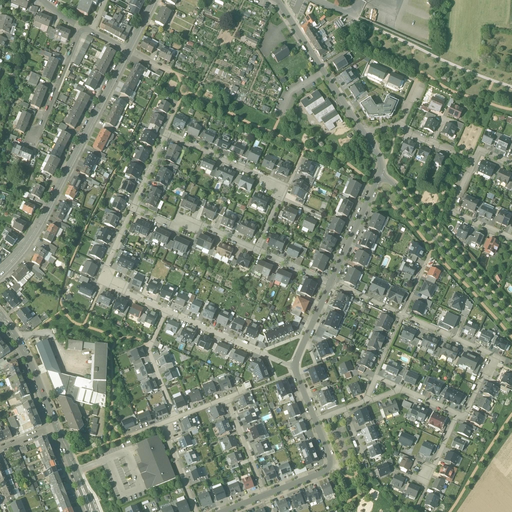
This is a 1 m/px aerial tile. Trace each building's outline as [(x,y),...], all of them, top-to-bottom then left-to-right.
[(30,1),(26,0),(21,0),(19,7),(23,9),(23,8),(27,9),(30,1)] [(87,16),(93,4),(87,2),(83,0),(82,0),(79,8),(80,8),(78,12),(77,11),(77,12),(87,16)] [(130,6),(133,8),(140,11),(143,6),(136,3),(134,2),(132,1),(130,6)] [(140,11),(133,8),(132,10),(131,13),(133,14),(137,16),(140,11)] [(155,22),(164,27),(171,13),(163,8),(155,22)] [(36,22),(42,24),(45,17),(39,14),(36,22)] [(0,23),(11,27),(12,24),(13,24),(14,20),(8,18),(0,16),(0,23)] [(52,19),(45,17),(42,24),(49,27),(52,19)] [(305,34),(312,29),(316,26),(314,23),(311,19),(307,22),(308,23),(301,28),(305,34)] [(334,24),(338,30),(344,26),(340,20),(334,24)] [(12,27),(11,27),(0,23),(0,30),(4,32),(3,32),(4,32),(10,34),(12,27)] [(49,27),(42,24),(40,29),(40,30),(46,33),(49,27)] [(109,34),(113,27),(108,25),(108,24),(105,31),(109,34)] [(125,28),(123,33),(128,35),(131,28),(126,26),(125,28)] [(54,35),(61,38),(64,30),(57,27),(56,30),(54,35)] [(115,36),(118,30),(116,29),(113,27),(109,34),(115,36)] [(305,34),(308,39),(316,34),(314,32),(312,29),(305,34)] [(71,33),(64,30),(61,38),(67,40),(71,33)] [(120,39),(123,33),(120,31),(118,30),(115,36),(120,39)] [(4,32),(3,35),(2,38),(7,40),(11,41),(12,38),(11,38),(12,35),(10,34),(4,32)] [(124,42),(128,35),(123,33),(120,39),(124,42)] [(327,37),(325,34),(321,37),(318,33),(316,34),(320,41),(327,37)] [(313,46),(320,41),(316,34),(308,39),(313,46)] [(256,45),(258,41),(247,35),(244,39),(256,45)] [(141,48),(146,51),(150,44),(145,41),(144,42),(141,48)] [(316,51),(323,46),(322,44),(320,41),(313,46),(316,51)] [(156,47),(150,44),(146,51),(151,54),(155,48),(156,47)] [(274,58),(278,63),(290,55),(285,46),(272,54),(273,55),(272,56),(274,58)] [(332,52),(330,48),(328,48),(326,50),(323,46),(316,51),(320,57),(328,52),(329,53),(332,52)] [(173,55),(173,56),(174,56),(176,51),(169,48),(169,49),(168,52),(173,55)] [(108,49),(105,55),(112,59),(115,53),(111,50),(108,49)] [(159,57),(164,60),(168,52),(162,50),(161,52),(159,57)] [(173,55),(168,52),(164,60),(170,63),(173,56),(173,55)] [(349,54),(343,58),(346,63),(352,59),(349,54)] [(105,55),(102,61),(109,65),(112,59),(105,55)] [(343,58),(342,57),(332,64),(338,72),(348,66),(346,64),(347,64),(346,63),(343,58)] [(47,68),(46,69),(54,72),(59,62),(50,59),(48,63),(47,68)] [(102,61),(99,67),(106,71),(109,65),(102,61)] [(133,71),(141,75),(144,69),(142,68),(137,65),(136,65),(133,71)] [(370,78),(374,80),(379,67),(378,67),(377,67),(372,65),(371,67),(368,74),(371,76),(370,78)] [(99,67),(96,73),(101,76),(103,77),(106,71),(99,67)] [(381,68),(379,67),(374,80),(378,81),(379,79),(382,81),(383,79),(385,74),(386,71),(381,69),(381,68)] [(50,82),(54,72),(46,69),(42,79),(50,82)] [(130,76),(138,81),(141,75),(133,71),(130,76)] [(89,79),(90,79),(97,83),(101,76),(96,73),(94,72),(92,76),(91,76),(89,79)] [(346,74),(341,77),(347,85),(352,82),(357,78),(354,73),(352,75),(349,72),(346,74)] [(32,73),(30,78),(38,81),(40,76),(32,73)] [(388,83),(387,84),(387,85),(392,88),(393,86),(398,88),(399,88),(401,89),(404,82),(402,81),(403,79),(392,74),(391,76),(388,82),(388,83)] [(127,82),(135,86),(138,81),(130,76),(127,82)] [(93,91),(97,83),(90,79),(88,84),(87,83),(85,87),(93,91)] [(127,82),(124,88),(132,92),(134,88),(135,86),(127,82)] [(358,85),(350,91),(351,93),(352,93),(353,96),(354,96),(355,99),(360,96),(364,93),(358,85)] [(39,86),(35,96),(43,99),(47,89),(39,86)] [(129,98),(132,92),(124,88),(121,94),(129,98)] [(328,127),(330,131),(335,128),(333,124),(340,119),(331,106),(330,107),(325,100),(324,101),(317,91),(311,95),(313,99),(308,102),(306,98),(300,102),(307,113),(308,112),(311,115),(313,114),(317,120),(318,119),(321,123),(322,122),(327,128),(328,127)] [(77,102),(78,102),(86,106),(90,98),(82,94),(80,99),(79,98),(77,102)] [(120,97),(130,102),(132,99),(129,98),(121,94),(120,97)] [(39,109),(43,99),(35,96),(31,106),(39,109)] [(126,104),(126,105),(128,106),(130,107),(132,103),(130,102),(120,97),(118,100),(126,104)] [(393,109),(395,110),(399,102),(394,100),(387,97),(383,104),(385,105),(384,108),(382,108),(377,108),(374,108),(373,106),(375,105),(370,98),(359,105),(364,112),(366,111),(367,113),(366,115),(369,120),(371,119),(372,117),(374,117),(374,119),(379,119),(381,118),(381,119),(386,118),(386,116),(388,116),(390,118),(391,118),(394,112),(392,111),(393,109)] [(430,108),(439,113),(442,108),(441,108),(443,103),(442,103),(434,99),(431,103),(430,103),(428,108),(430,108)] [(115,106),(123,110),(126,105),(126,104),(118,100),(115,106)] [(73,109),(74,110),(82,114),(86,106),(78,102),(76,106),(75,106),(73,109)] [(163,112),(166,114),(170,105),(162,102),(158,110),(163,112)] [(115,106),(112,112),(120,116),(123,110),(115,106)] [(448,114),(458,119),(462,110),(452,106),(448,114)] [(70,117),(71,117),(78,121),(82,114),(74,110),(72,114),(71,114),(70,117)] [(112,112),(109,118),(117,122),(120,116),(112,112)] [(23,113),(20,122),(27,125),(28,123),(31,116),(23,113)] [(435,117),(428,113),(427,113),(425,118),(428,120),(433,122),(435,117)] [(155,126),(159,128),(161,125),(162,122),(163,119),(158,116),(155,115),(154,115),(150,124),(155,126)] [(180,129),(183,130),(184,126),(187,120),(182,118),(178,116),(173,126),(177,127),(177,128),(180,129)] [(74,129),(78,121),(71,117),(68,122),(67,121),(65,125),(74,129)] [(116,125),(117,122),(109,118),(106,124),(113,128),(114,128),(116,125)] [(424,129),(433,133),(437,124),(433,122),(428,120),(424,129)] [(456,128),(461,131),(464,125),(456,121),(453,127),(456,128)] [(26,127),(27,125),(20,122),(16,131),(24,134),(27,127),(26,127)] [(442,134),(451,138),(453,134),(454,135),(455,132),(454,132),(456,128),(453,127),(447,124),(442,134)] [(188,133),(197,137),(200,132),(201,129),(199,128),(199,127),(195,125),(194,126),(192,125),(190,128),(188,133)] [(115,133),(112,131),(105,127),(103,131),(110,135),(113,136),(115,133)] [(99,137),(107,141),(110,135),(103,131),(102,131),(99,137)] [(63,132),(60,138),(67,142),(71,136),(63,132)] [(140,142),(151,147),(154,141),(153,138),(154,136),(153,135),(145,132),(140,142)] [(203,140),(212,144),(215,136),(208,132),(206,132),(206,134),(203,139),(203,140)] [(482,142),(490,146),(493,141),(495,136),(486,132),(482,142)] [(104,146),(107,141),(99,137),(96,142),(104,146)] [(60,138),(57,144),(64,148),(67,142),(60,138)] [(218,147),(227,151),(229,145),(231,142),(228,141),(229,140),(224,138),(224,139),(222,138),(221,138),(220,141),(218,147)] [(496,148),(505,152),(508,145),(506,145),(508,141),(506,140),(501,138),(498,144),(496,148)] [(410,154),(411,154),(414,149),(415,145),(412,144),(412,143),(409,142),(405,141),(401,150),(410,154)] [(104,147),(104,146),(96,142),(93,148),(101,152),(104,147)] [(232,153),(242,157),(245,149),(244,149),(241,147),(240,147),(241,145),(237,143),(236,145),(232,153)] [(57,144),(54,150),(61,154),(64,148),(57,144)] [(12,154),(21,158),(24,150),(22,149),(15,146),(12,154)] [(171,146),(168,154),(178,158),(181,150),(182,150),(177,148),(171,146)] [(421,147),(417,156),(427,160),(429,156),(431,151),(421,147)] [(139,161),(144,164),(148,153),(139,149),(137,149),(137,150),(136,150),(137,150),(135,154),(137,154),(135,159),(135,160),(139,161)] [(247,160),(256,164),(261,153),(252,149),(250,153),(247,160)] [(26,151),(24,150),(21,158),(30,161),(33,154),(26,151)] [(51,157),(52,157),(58,160),(61,154),(54,150),(50,156),(51,157)] [(176,164),(178,158),(168,154),(165,160),(175,164),(176,164)] [(432,164),(441,168),(445,161),(446,158),(436,154),(432,164)] [(89,155),(86,161),(95,165),(98,160),(89,155)] [(265,168),(272,171),(274,166),(276,162),(270,159),(270,157),(267,156),(266,159),(267,160),(265,164),(267,164),(265,168)] [(48,164),(48,165),(56,169),(60,161),(58,160),(52,157),(50,161),(49,161),(48,164)] [(211,172),(213,168),(215,165),(204,160),(200,167),(206,170),(211,172)] [(86,161),(83,167),(92,171),(95,165),(86,161)] [(308,176),(312,178),(317,168),(317,167),(306,162),(301,173),(308,176)] [(478,172),(484,175),(489,165),(482,162),(480,168),(478,172)] [(130,176),(137,179),(141,169),(136,167),(130,164),(128,169),(126,167),(123,173),(130,176)] [(283,176),(287,177),(291,167),(289,166),(284,164),(283,164),(282,164),(280,168),(278,173),(281,175),(282,174),(283,175),(283,176)] [(52,177),(56,169),(48,165),(46,169),(45,169),(44,172),(52,177)] [(495,167),(489,165),(484,175),(490,177),(492,174),(495,167)] [(89,177),(92,171),(83,167),(80,173),(89,177)] [(235,174),(228,171),(221,168),(219,172),(217,178),(220,179),(224,181),(230,184),(233,179),(235,174)] [(161,169),(158,175),(169,180),(172,174),(167,171),(161,169)] [(495,181),(501,183),(506,172),(500,170),(497,177),(495,181)] [(511,175),(506,172),(501,183),(506,186),(508,182),(511,175)] [(166,187),(169,180),(158,175),(155,182),(158,183),(166,187)] [(238,175),(236,180),(234,183),(239,186),(243,178),(238,175)] [(85,176),(83,179),(82,181),(82,182),(86,184),(92,187),(94,184),(92,183),(93,181),(85,176)] [(305,181),(312,185),(315,179),(312,178),(308,176),(305,181)] [(239,187),(249,192),(253,182),(243,178),(239,186),(239,187)] [(70,188),(78,192),(79,189),(82,183),(82,182),(75,179),(74,179),(70,188)] [(294,188),(305,193),(308,186),(304,184),(297,181),(294,188)] [(127,193),(130,194),(134,185),(125,182),(122,188),(124,192),(125,194),(127,193)] [(351,182),(348,188),(358,193),(361,187),(354,184),(351,182)] [(31,196),(40,200),(41,197),(45,190),(36,186),(31,196)] [(73,200),(78,192),(70,188),(65,196),(69,198),(73,200)] [(302,200),(305,193),(294,188),(291,195),(296,198),(302,200)] [(355,199),(358,193),(348,188),(345,195),(349,197),(355,199)] [(149,196),(158,200),(159,198),(161,195),(160,195),(161,193),(157,191),(152,189),(149,196)] [(251,204),(258,207),(262,197),(255,194),(253,200),(251,204)] [(150,206),(156,209),(160,201),(158,200),(149,196),(145,204),(150,206)] [(181,207),(188,210),(192,200),(186,197),(184,201),(181,207)] [(269,200),(262,197),(258,207),(264,210),(266,206),(269,200)] [(112,208),(121,212),(122,209),(123,210),(125,205),(124,205),(125,202),(116,199),(116,198),(115,201),(114,201),(113,205),(112,208)] [(462,208),(468,210),(472,200),(467,198),(465,202),(462,208)] [(199,203),(192,200),(188,210),(194,213),(197,207),(199,203)] [(478,202),(472,200),(468,210),(473,212),(476,207),(478,202)] [(344,201),(341,207),(349,211),(351,208),(353,205),(348,203),(344,201)] [(22,211),(31,215),(35,208),(26,203),(22,211)] [(61,204),(58,211),(65,215),(69,208),(61,204)] [(492,212),(494,208),(484,204),(484,205),(482,208),(492,212)] [(201,216),(207,218),(212,207),(206,205),(201,216)] [(217,210),(212,207),(207,218),(212,221),(217,210)] [(348,214),(349,211),(341,207),(338,214),(342,216),(347,218),(348,214)] [(282,218),(288,220),(292,211),(286,208),(284,213),(282,218)] [(480,213),(479,215),(490,220),(493,213),(492,212),(482,208),(480,213)] [(62,221),(63,219),(65,215),(58,211),(54,218),(59,220),(62,222),(62,221)] [(297,213),(292,211),(288,220),(287,221),(293,223),(297,213)] [(314,218),(320,221),(323,215),(316,212),(314,218)] [(501,225),(505,215),(500,212),(498,217),(495,222),(501,225)] [(104,224),(115,229),(116,225),(115,224),(116,222),(117,222),(119,219),(118,218),(109,215),(109,214),(107,217),(105,221),(106,221),(104,224)] [(221,225),(226,227),(231,216),(225,214),(221,225)] [(374,215),(371,221),(381,226),(384,220),(380,218),(374,215)] [(511,217),(505,215),(501,225),(506,227),(509,222),(511,217)] [(236,218),(231,216),(226,227),(231,229),(234,223),(236,218)] [(303,227),(309,230),(309,229),(313,230),(316,223),(306,219),(303,227)] [(13,228),(22,233),(26,225),(18,220),(13,228)] [(139,233),(140,233),(145,223),(138,220),(135,226),(133,230),(134,231),(135,231),(139,233)] [(334,220),(331,225),(342,229),(344,224),(339,222),(334,220)] [(58,221),(57,224),(59,225),(64,228),(66,229),(68,230),(69,227),(61,223),(58,221)] [(379,232),(381,226),(371,221),(369,228),(374,230),(379,232)] [(239,233),(245,236),(250,225),(244,222),(239,233)] [(151,226),(145,223),(140,233),(146,236),(147,236),(148,233),(151,226)] [(47,233),(54,237),(58,229),(55,228),(51,225),(47,233)] [(256,227),(250,225),(245,236),(251,238),(252,237),(255,230),(256,227)] [(339,235),(342,229),(331,225),(329,230),(334,233),(339,235)] [(464,240),(465,240),(467,236),(469,230),(461,226),(456,237),(464,240)] [(59,228),(58,229),(54,237),(58,239),(62,230),(59,228)] [(159,242),(164,232),(158,229),(155,235),(153,239),(159,242)] [(112,234),(102,230),(100,233),(98,236),(99,237),(98,240),(97,240),(104,243),(107,244),(109,241),(111,238),(110,237),(112,234)] [(372,233),(373,233),(372,236),(376,238),(377,239),(379,236),(380,233),(379,232),(374,230),(372,233)] [(170,235),(164,232),(159,242),(166,245),(168,240),(170,235)] [(51,243),(54,237),(47,233),(43,240),(51,243)] [(366,233),(363,240),(373,244),(376,238),(372,236),(366,233)] [(471,243),(479,247),(484,237),(476,233),(474,238),(471,243)] [(5,241),(12,247),(18,240),(10,234),(5,241)] [(268,246),(275,249),(280,238),(273,235),(268,246)] [(197,246),(203,248),(207,238),(201,236),(198,241),(196,246),(197,246)] [(323,243),(333,248),(336,241),(331,239),(326,237),(323,243)] [(177,250),(179,251),(183,241),(177,238),(174,243),(172,248),(173,248),(174,249),(176,251),(177,250)] [(214,241),(207,238),(203,248),(209,251),(211,247),(214,241)] [(286,241),(280,238),(275,249),(281,252),(284,246),(286,241)] [(371,250),(373,244),(363,240),(360,246),(366,248),(370,250),(371,250)] [(485,250),(490,252),(494,254),(496,251),(498,247),(497,247),(499,244),(490,240),(489,241),(487,246),(486,249),(485,250)] [(190,243),(183,241),(179,251),(180,251),(180,252),(183,253),(184,253),(185,254),(190,243)] [(325,252),(330,254),(333,248),(323,243),(320,250),(325,252)] [(216,254),(222,257),(227,247),(220,244),(217,252),(216,254)] [(414,244),(413,244),(410,251),(409,254),(417,258),(420,259),(424,251),(418,248),(419,246),(414,244)] [(90,255),(100,260),(103,253),(102,252),(103,250),(99,248),(94,246),(90,255)] [(287,254),(297,259),(298,256),(300,250),(290,246),(287,254)] [(233,250),(227,247),(222,257),(229,260),(231,256),(233,250)] [(298,256),(303,258),(304,257),(307,250),(301,248),(300,250),(298,256)] [(35,256),(43,259),(46,252),(39,249),(35,256)] [(47,251),(46,252),(43,259),(43,260),(49,263),(52,265),(55,260),(50,257),(51,257),(52,254),(47,251)] [(355,258),(366,263),(368,257),(363,254),(358,252),(355,258)] [(131,258),(123,254),(121,259),(118,265),(132,271),(134,265),(136,260),(131,258)] [(244,267),(247,268),(251,259),(248,258),(248,257),(244,255),(244,256),(241,254),(237,262),(237,264),(240,265),(240,266),(243,268),(244,267)] [(417,258),(409,254),(407,259),(415,262),(417,258)] [(318,255),(315,261),(325,266),(328,260),(322,257),(318,255)] [(39,266),(43,260),(43,259),(35,256),(32,262),(39,266)] [(358,265),(364,268),(366,263),(355,258),(353,263),(358,265)] [(322,272),(325,266),(315,261),(312,268),(316,270),(322,272)] [(87,262),(84,267),(95,272),(97,267),(92,264),(87,262)] [(259,273),(261,275),(266,265),(263,263),(259,262),(258,264),(257,267),(254,273),(258,274),(259,273)] [(411,276),(412,277),(416,268),(406,263),(402,272),(405,273),(411,276)] [(272,268),(266,265),(261,275),(268,277),(268,278),(270,273),(272,268)] [(17,271),(23,277),(29,272),(29,271),(23,266),(17,271)] [(84,267),(82,273),(87,275),(92,278),(95,272),(84,267)] [(436,280),(437,280),(440,272),(437,271),(438,270),(434,268),(434,270),(431,268),(428,276),(436,280)] [(30,270),(29,271),(29,272),(23,277),(27,281),(34,274),(30,270)] [(275,281),(281,283),(285,273),(279,270),(277,276),(274,281),(275,281)] [(350,270),(347,276),(357,280),(360,274),(356,272),(350,270)] [(18,283),(23,277),(17,271),(12,277),(18,283)] [(42,277),(40,274),(37,272),(36,271),(34,274),(40,280),(42,277)] [(291,276),(285,273),(281,283),(287,286),(291,276)] [(409,282),(411,276),(405,273),(403,279),(409,282)] [(79,282),(83,284),(83,283),(87,285),(89,280),(86,278),(81,276),(79,282)] [(143,280),(136,276),(134,281),(132,285),(140,288),(143,280)] [(354,287),(357,280),(347,276),(344,282),(350,285),(354,287)] [(28,282),(27,281),(23,277),(18,283),(17,284),(20,288),(21,288),(28,282)] [(303,287),(314,292),(316,285),(311,283),(306,280),(306,281),(303,287)] [(159,285),(151,281),(147,291),(155,295),(157,290),(159,285)] [(372,293),(376,294),(381,283),(374,281),(372,285),(370,291),(373,292),(372,293)] [(420,293),(431,298),(434,291),(436,287),(434,286),(425,282),(420,293)] [(87,285),(83,283),(83,284),(79,292),(83,293),(82,295),(86,297),(87,295),(91,297),(93,292),(95,289),(87,285)] [(387,286),(381,283),(376,294),(379,296),(379,295),(382,296),(385,291),(387,286)] [(172,296),(174,290),(165,286),(160,297),(169,301),(172,296)] [(305,295),(311,298),(314,292),(303,287),(300,293),(305,295)] [(390,301),(394,302),(398,291),(393,289),(392,288),(389,295),(388,299),(390,300),(390,301)] [(3,297),(7,303),(14,297),(9,291),(3,297)] [(404,294),(398,291),(394,302),(397,304),(397,303),(400,304),(402,301),(405,294),(404,294)] [(107,294),(104,293),(102,296),(99,302),(108,306),(113,297),(110,295),(110,294),(107,293),(107,294)] [(187,298),(179,294),(175,304),(183,308),(185,302),(187,298)] [(454,301),(452,307),(461,311),(464,304),(466,300),(467,299),(456,294),(453,301),(454,301)] [(338,295),(336,301),(346,306),(348,300),(348,299),(344,297),(338,295)] [(19,304),(16,299),(14,297),(7,303),(13,309),(19,304)] [(126,306),(127,303),(124,301),(125,301),(122,300),(121,300),(119,299),(114,309),(122,313),(123,313),(126,306)] [(301,313),(304,314),(308,303),(297,299),(293,309),(301,313)] [(426,307),(429,309),(432,303),(426,300),(424,300),(424,299),(421,305),(426,307)] [(346,306),(336,301),(333,308),(338,310),(344,313),(344,312),(346,306)] [(197,314),(201,305),(194,302),(190,311),(197,314)] [(412,311),(422,315),(426,307),(421,305),(416,302),(412,311)] [(141,313),(143,309),(134,305),(129,314),(139,319),(141,313)] [(211,320),(216,311),(207,307),(205,311),(203,316),(211,320)] [(32,319),(28,313),(25,309),(17,315),(24,325),(32,319)] [(296,316),(299,318),(301,313),(293,309),(291,314),(296,316)] [(158,316),(149,312),(147,316),(144,323),(145,323),(153,326),(158,316)] [(230,316),(222,312),(217,323),(226,327),(228,321),(230,316)] [(338,325),(341,318),(336,316),(330,313),(327,320),(338,325)] [(450,327),(453,329),(458,318),(447,313),(445,319),(442,323),(442,324),(450,327)] [(382,316),(379,321),(389,326),(390,323),(392,323),(392,321),(392,320),(389,319),(382,316)] [(30,322),(35,328),(39,324),(35,318),(30,322)] [(242,328),(244,323),(236,320),(231,329),(240,333),(242,328)] [(336,331),(338,325),(327,320),(324,326),(330,328),(335,331),(336,331)] [(179,325),(170,321),(166,330),(175,334),(176,333),(179,326),(179,325)] [(388,328),(389,326),(379,321),(377,327),(384,330),(387,331),(388,331),(389,329),(388,328)] [(438,326),(448,331),(450,327),(442,324),(442,323),(440,322),(438,326)] [(468,323),(463,334),(467,335),(473,338),(473,336),(477,328),(478,327),(472,324),(468,323)] [(290,324),(284,326),(288,335),(293,333),(290,324)] [(245,335),(254,339),(258,331),(259,328),(257,327),(252,325),(250,325),(249,327),(245,335)] [(284,326),(279,328),(283,337),(288,335),(284,326)] [(186,342),(185,341),(190,330),(184,328),(184,329),(180,337),(180,339),(182,340),(181,343),(184,344),(186,342)] [(279,328),(274,330),(278,339),(283,337),(279,328)] [(405,328),(401,337),(412,341),(413,338),(416,333),(412,331),(413,331),(409,329),(409,330),(405,328)] [(190,330),(185,341),(186,342),(191,344),(193,338),(196,333),(190,330)] [(274,330),(269,332),(272,341),(278,339),(274,330)] [(479,340),(488,344),(489,341),(492,335),(483,331),(479,340)] [(269,332),(264,334),(267,343),(272,341),(269,332)] [(374,334),(371,340),(382,345),(383,341),(384,338),(381,337),(374,334)] [(105,409),(106,382),(94,382),(91,382),(76,378),(75,379),(60,375),(47,342),(50,341),(51,341),(51,340),(48,338),(43,338),(32,336),(31,338),(37,347),(45,366),(44,368),(46,369),(57,396),(57,397),(105,409)] [(205,338),(201,336),(201,337),(197,345),(197,346),(208,351),(212,341),(208,340),(209,339),(205,337),(205,338)] [(421,346),(427,349),(432,339),(425,336),(423,342),(421,346)] [(419,341),(413,338),(412,341),(410,345),(416,348),(416,347),(419,341)] [(438,342),(432,339),(427,349),(433,352),(434,352),(436,347),(438,342)] [(494,345),(493,347),(504,352),(507,346),(508,344),(497,339),(494,345)] [(380,349),(382,345),(371,340),(368,346),(376,350),(378,351),(379,348),(380,349)] [(66,349),(82,351),(82,349),(83,343),(68,341),(67,341),(67,346),(66,349)] [(316,347),(318,354),(329,350),(325,341),(320,343),(321,345),(319,346),(316,347)] [(229,348),(219,343),(216,352),(226,356),(228,350),(229,348)] [(95,351),(94,382),(106,382),(108,346),(95,344),(95,351)] [(441,355),(447,358),(452,348),(445,345),(442,350),(440,355),(441,355)] [(7,348),(6,348),(7,348),(0,352),(0,354),(1,355),(0,355),(0,358),(2,357),(10,352),(7,348)] [(458,351),(452,348),(447,358),(454,361),(456,357),(458,351)] [(145,358),(142,349),(130,353),(132,358),(133,357),(134,358),(135,361),(135,362),(141,359),(145,358)] [(329,350),(318,354),(320,359),(331,355),(329,350)] [(246,356),(236,351),(232,359),(242,364),(244,361),(246,356)] [(365,352),(362,359),(373,364),(376,357),(374,356),(367,353),(365,352)] [(459,365),(466,368),(471,357),(468,356),(469,355),(466,353),(465,354),(464,354),(461,360),(459,365)] [(172,364),(169,356),(162,359),(158,360),(161,368),(165,367),(172,364)] [(474,358),(471,357),(466,368),(473,371),(474,371),(477,364),(479,360),(477,360),(478,359),(475,357),(474,358)] [(359,365),(370,370),(373,364),(362,359),(359,365)] [(261,362),(256,360),(254,364),(252,364),(250,370),(253,372),(258,383),(269,379),(266,371),(265,369),(264,369),(261,362)] [(9,368),(10,370),(18,367),(16,362),(8,365),(8,366),(4,367),(5,369),(9,368)] [(340,367),(343,375),(344,374),(349,372),(352,371),(349,363),(340,367)] [(396,377),(397,375),(400,368),(396,367),(397,365),(393,363),(392,365),(389,363),(387,367),(385,371),(385,372),(388,373),(388,374),(392,376),(393,375),(396,377)] [(143,378),(152,374),(148,366),(144,367),(140,369),(143,378)] [(397,375),(403,377),(406,371),(406,369),(400,367),(400,368),(397,375)] [(166,373),(164,373),(168,382),(181,377),(177,368),(174,370),(174,369),(166,373)] [(319,368),(309,372),(311,379),(322,375),(319,368)] [(405,380),(405,382),(414,386),(417,378),(408,374),(408,373),(405,380)] [(506,384),(511,386),(511,377),(505,374),(501,382),(506,384)] [(311,379),(314,385),(324,381),(322,375),(311,379)] [(229,382),(227,378),(224,379),(224,378),(220,380),(221,380),(218,381),(218,382),(219,385),(222,392),(231,389),(229,382)] [(427,392),(431,394),(436,383),(430,380),(427,387),(425,390),(428,391),(427,392)] [(147,394),(158,390),(154,381),(150,382),(144,385),(147,394)] [(280,396),(282,399),(287,397),(288,396),(292,395),(287,382),(276,386),(278,391),(277,391),(279,396),(280,396)] [(213,386),(212,383),(203,387),(206,396),(215,392),(213,386)] [(349,387),(353,398),(361,395),(360,392),(357,384),(356,383),(349,387)] [(442,386),(442,385),(436,383),(431,394),(435,395),(435,394),(438,395),(442,386)] [(490,396),(493,397),(495,393),(496,393),(497,392),(498,390),(497,389),(497,388),(488,384),(484,393),(490,396)] [(26,385),(25,385),(25,386),(17,389),(18,391),(14,393),(15,395),(19,393),(19,394),(20,393),(22,396),(20,397),(21,399),(23,399),(30,396),(26,385)] [(455,392),(448,389),(445,397),(444,399),(446,400),(446,401),(449,402),(451,402),(455,392)] [(201,399),(198,391),(195,392),(194,390),(191,392),(192,394),(191,394),(189,395),(192,403),(201,399)] [(320,401),(329,398),(327,392),(318,395),(320,401)] [(463,396),(455,392),(451,402),(453,403),(453,404),(455,405),(456,405),(458,406),(459,404),(463,396)] [(249,406),(252,405),(251,402),(252,402),(250,398),(250,399),(249,396),(245,397),(238,400),(242,409),(249,406)] [(174,400),(173,400),(177,410),(186,406),(185,405),(182,397),(181,397),(174,400)] [(289,402),(287,397),(282,399),(282,400),(282,401),(280,403),(281,405),(289,402)] [(71,430),(79,432),(80,429),(82,430),(84,427),(83,425),(81,425),(82,424),(81,422),(80,422),(81,418),(78,417),(79,413),(76,412),(76,410),(76,409),(75,409),(76,406),(70,405),(71,400),(60,398),(59,402),(61,402),(60,404),(61,407),(62,407),(63,409),(63,411),(66,419),(68,419),(69,422),(68,422),(69,426),(71,427),(70,428),(71,430)] [(329,398),(320,401),(323,408),(327,406),(332,404),(329,398)] [(477,407),(488,412),(490,408),(488,407),(490,403),(484,400),(481,399),(477,407)] [(392,415),(393,414),(398,412),(394,401),(388,403),(392,415)] [(32,402),(24,405),(26,412),(35,408),(32,402)] [(386,417),(392,415),(388,403),(381,406),(382,410),(385,417),(386,417)] [(16,408),(16,410),(18,415),(26,412),(24,405),(22,406),(16,408)] [(287,409),(291,419),(294,418),(300,416),(296,405),(287,409)] [(164,406),(154,410),(157,418),(167,414),(166,411),(164,406)] [(410,417),(416,420),(421,409),(415,406),(412,410),(410,417)] [(219,408),(211,411),(214,420),(224,416),(223,413),(224,413),(223,410),(222,410),(221,407),(219,408)] [(37,414),(35,408),(26,412),(29,417),(37,414)] [(427,412),(421,409),(416,420),(422,422),(422,423),(425,416),(427,412)] [(354,414),(357,421),(368,416),(365,410),(362,411),(354,414)] [(248,425),(257,421),(256,418),(256,417),(255,414),(254,414),(253,411),(249,413),(244,415),(248,425)] [(148,413),(138,417),(141,424),(151,420),(150,416),(148,413)] [(479,415),(475,413),(470,422),(479,426),(483,417),(479,415)] [(39,419),(37,414),(29,417),(31,423),(39,419)] [(428,425),(434,427),(439,417),(433,414),(430,421),(428,425)] [(357,421),(359,427),(365,425),(370,422),(368,416),(357,421)] [(186,431),(187,430),(196,427),(197,427),(193,417),(182,422),(186,431)] [(445,420),(439,417),(434,427),(440,430),(442,426),(445,420)] [(42,426),(39,419),(31,423),(21,427),(24,433),(32,430),(42,426)] [(131,419),(122,422),(125,430),(134,426),(131,419)] [(216,426),(220,436),(231,431),(227,422),(225,422),(217,426),(216,426)] [(292,432),(294,437),(306,432),(303,423),(299,425),(294,427),(295,427),(296,431),(292,432)] [(98,425),(97,425),(93,424),(90,435),(95,436),(98,425)] [(457,433),(468,438),(472,430),(468,428),(461,425),(457,433)] [(250,431),(252,435),(263,431),(261,426),(257,428),(250,431)] [(375,434),(372,428),(367,430),(361,432),(363,436),(364,438),(375,434)] [(12,438),(9,430),(7,431),(2,433),(6,440),(12,438)] [(263,431),(252,435),(254,440),(261,438),(265,436),(263,431)] [(377,440),(376,437),(375,434),(364,438),(365,442),(367,445),(375,441),(377,440)] [(402,434),(399,442),(402,444),(402,445),(406,447),(406,446),(410,447),(412,443),(414,439),(402,434)] [(38,440),(40,447),(49,444),(46,437),(38,440)] [(137,445),(139,450),(160,441),(159,437),(137,445)] [(179,441),(182,450),(189,447),(192,446),(190,441),(189,437),(182,439),(179,441)] [(223,443),(226,451),(237,447),(234,438),(228,440),(223,442),(223,443)] [(455,439),(451,447),(462,452),(466,443),(460,441),(455,439)] [(146,473),(152,488),(175,479),(160,441),(139,450),(137,451),(142,464),(137,466),(141,475),(146,473)] [(256,446),(260,456),(265,454),(269,452),(265,442),(256,446)] [(307,466),(311,465),(318,462),(315,454),(314,450),(310,442),(302,446),(299,447),(302,453),(303,453),(305,460),(304,460),(307,466)] [(429,457),(430,453),(433,447),(424,443),(420,453),(429,457)] [(51,449),(49,444),(40,447),(43,453),(51,449)] [(368,450),(372,459),(381,456),(377,447),(368,450)] [(51,449),(43,453),(45,458),(45,459),(53,455),(51,449)] [(243,461),(239,452),(228,457),(232,465),(232,466),(237,463),(243,461)] [(185,456),(188,465),(197,462),(195,459),(196,459),(195,456),(194,456),(193,453),(187,455),(185,456)] [(451,464),(455,465),(459,457),(458,457),(449,453),(448,453),(445,461),(446,461),(451,464)] [(56,461),(53,455),(45,459),(47,463),(44,464),(45,465),(45,466),(53,462),(56,461)] [(400,468),(407,471),(411,462),(408,461),(404,459),(400,468)] [(55,468),(53,462),(45,466),(47,471),(55,468)] [(279,468),(281,473),(282,476),(291,472),(288,464),(279,468)] [(377,468),(380,478),(388,475),(387,474),(390,473),(388,467),(386,464),(377,468)] [(276,477),(274,472),(272,467),(269,469),(269,468),(266,469),(267,470),(264,471),(267,481),(276,477)] [(306,470),(305,467),(294,471),(296,476),(307,472),(306,470)] [(447,478),(450,479),(453,472),(448,469),(442,467),(439,474),(447,478)] [(58,474),(55,468),(47,471),(49,477),(58,474)] [(197,471),(191,473),(195,481),(199,480),(204,477),(201,469),(197,471)] [(450,479),(447,478),(446,481),(448,482),(451,483),(456,473),(453,472),(450,479)] [(146,473),(141,475),(147,490),(152,488),(146,473)] [(60,480),(58,474),(49,477),(51,482),(49,483),(49,484),(60,480)] [(400,488),(401,488),(403,484),(404,480),(395,476),(391,484),(394,486),(400,488)] [(242,481),(246,490),(254,487),(250,478),(242,481)] [(62,485),(60,480),(49,484),(50,485),(52,484),(54,489),(62,485)] [(432,488),(440,492),(442,488),(443,489),(444,485),(443,485),(444,483),(439,481),(436,480),(432,488)] [(329,483),(320,487),(324,496),(324,498),(333,494),(329,483)] [(237,484),(228,487),(232,496),(240,492),(239,488),(237,484)] [(65,491),(62,485),(54,489),(56,495),(65,491)] [(408,498),(414,501),(419,489),(410,485),(407,491),(406,494),(409,496),(408,498)] [(214,493),(217,501),(226,498),(222,487),(213,491),(214,493)] [(310,504),(319,500),(316,495),(315,490),(306,493),(307,496),(309,501),(310,504)] [(7,499),(14,496),(12,491),(5,494),(7,499)] [(67,497),(65,491),(56,495),(58,500),(67,497)] [(209,497),(207,494),(199,497),(203,507),(211,504),(209,497)] [(434,509),(435,507),(436,504),(438,499),(439,499),(433,496),(429,495),(425,505),(434,509)] [(295,508),(304,505),(300,496),(296,498),(295,497),(291,498),(292,501),(295,508)] [(67,497),(58,500),(60,505),(58,506),(59,507),(69,503),(67,497)] [(179,510),(179,511),(189,511),(185,501),(178,504),(176,505),(179,510)] [(286,511),(288,510),(289,510),(286,503),(285,501),(277,504),(279,511),(285,511),(286,511)] [(11,505),(13,511),(24,511),(20,502),(11,505)] [(63,511),(72,509),(69,503),(59,507),(59,509),(61,508),(63,511)]
